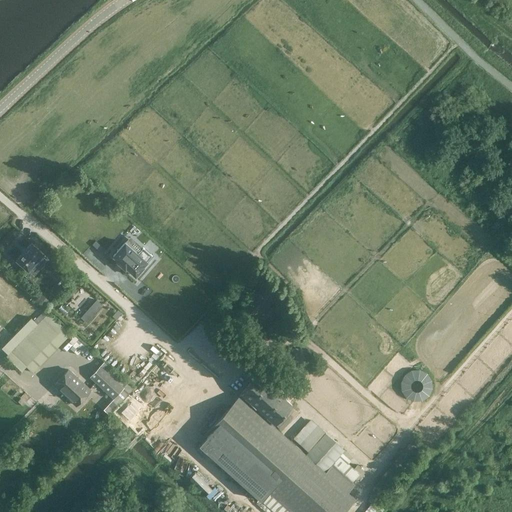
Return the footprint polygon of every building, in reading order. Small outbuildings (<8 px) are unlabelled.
[(28,270),(43,253),(31,242),(16,260),(28,270)] [(116,261),(125,269),(126,268),(135,275),(143,266),(152,255),(143,247),(137,253),(125,242),(113,255),(117,260),(116,261)] [(196,276),(185,289),(200,302),(211,289),(196,276)] [(255,319),(278,296),(265,283),(242,306),(255,319)] [(97,298),(81,315),(87,321),(103,304),(97,298)] [(32,371),(67,332),(42,310),(34,319),(37,321),(10,351),(32,371)] [(113,398),(124,387),(100,365),(89,376),(113,398)] [(401,370),(404,399),(432,396),(428,367),(401,370)] [(68,368),(53,384),(76,406),(91,389),(68,368)] [(199,445),(263,503),(273,511),(290,511),(291,511),(290,511),(342,511),(354,499),(347,492),(365,471),(323,433),(304,454),(272,425),(291,404),(258,374),(203,435),(205,437),(199,445)] [(177,443),(181,438),(168,426),(164,431),(177,443)]
